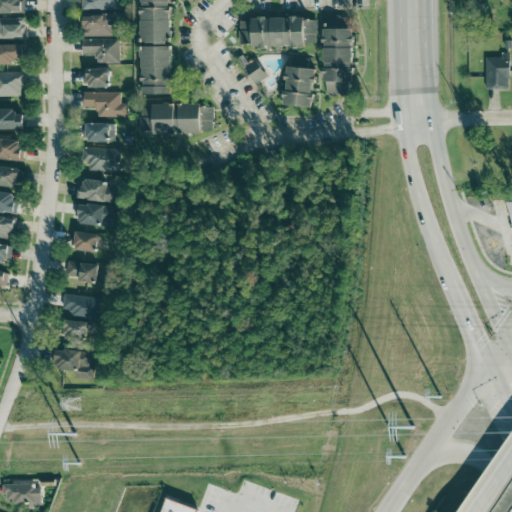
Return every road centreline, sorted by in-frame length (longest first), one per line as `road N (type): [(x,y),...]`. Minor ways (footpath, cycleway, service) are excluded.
road 1 (residential): [(56,0),(57,108),(33,319),(0,418)]
road 2 (secondary): [(496,360),(492,317),(413,116)]
road 3 (secondary): [(496,360),(391,511)]
road 4 (secondary): [(413,116),(415,183),(448,277)]
